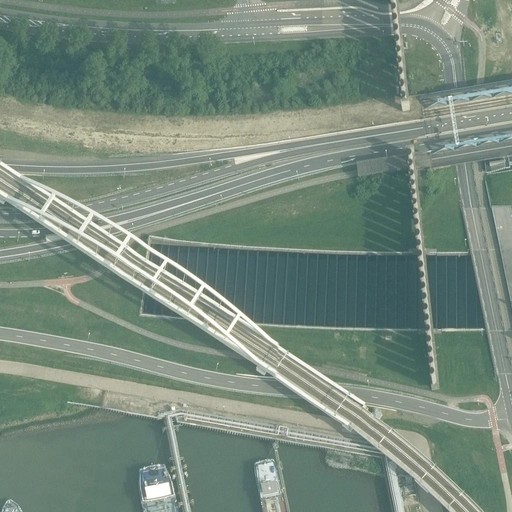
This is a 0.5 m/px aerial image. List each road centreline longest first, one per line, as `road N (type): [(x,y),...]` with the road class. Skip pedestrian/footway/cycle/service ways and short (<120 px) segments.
road 1 (secondary): [(511,418),(471,420),(369,396),(231,382),(0,334)]
road 2 (motorway): [(0,274),(258,302),(511,307)]
road 3 (motorway): [(511,274),(261,270),(0,242)]
road 4 (unclassified): [(433,511),(413,438),(0,367)]
road 5 (trunk): [(152,214),(332,160),(511,130)]
road 6 (secondary): [(511,405),(444,44)]
road 7 (trunk): [(302,148),(92,209),(0,218)]
road 8 (trunk): [(302,148),(118,171),(0,170)]
road 9 (secondary): [(251,30),(129,33),(0,18)]
road 10 (trunk): [(511,113),(302,148)]
road 11 (secondary): [(425,29),(251,30)]
road 12 (trunk): [(0,253),(103,234),(152,214)]
road 13 (trunk): [(0,232),(152,214)]
